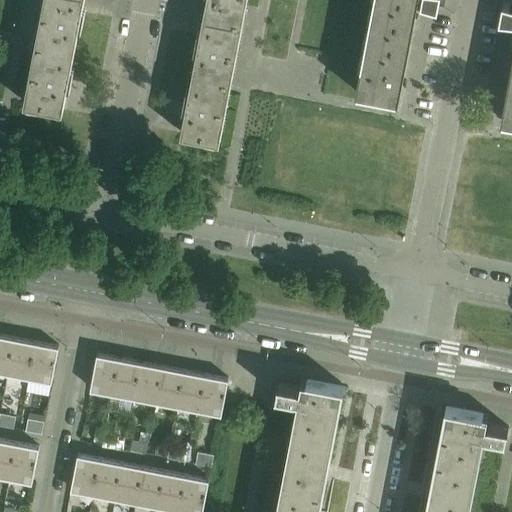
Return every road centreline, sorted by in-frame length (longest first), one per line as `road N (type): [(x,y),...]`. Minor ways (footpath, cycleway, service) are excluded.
road 1 (residential): [(420,272),(102,212)]
road 2 (tertiary): [(89,292),(405,350)]
road 3 (residential): [(470,0),(420,272)]
road 4 (residential): [(44,511),(89,292)]
road 5 (residential): [(102,212),(141,0)]
road 6 (residential): [(405,350),(373,511)]
